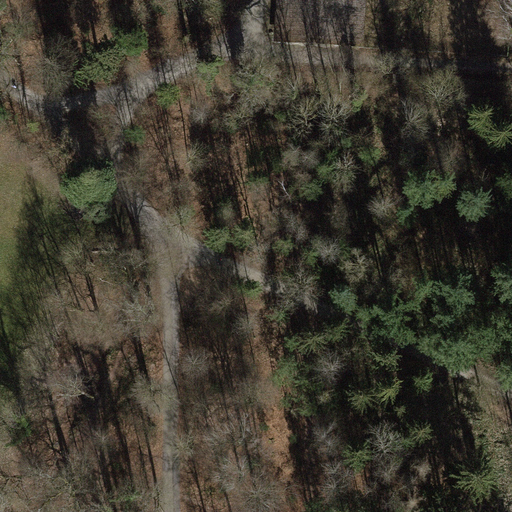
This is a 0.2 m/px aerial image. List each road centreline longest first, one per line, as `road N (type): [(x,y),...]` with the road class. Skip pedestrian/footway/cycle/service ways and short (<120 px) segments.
road 1 (track): [(150,228),(511,399)]
road 2 (track): [(231,44),(250,52),(511,73)]
road 3 (track): [(264,0),(231,44),(133,92),(79,136)]
road 4 (track): [(176,349),(185,511)]
road 5 (track): [(150,228),(176,349)]
